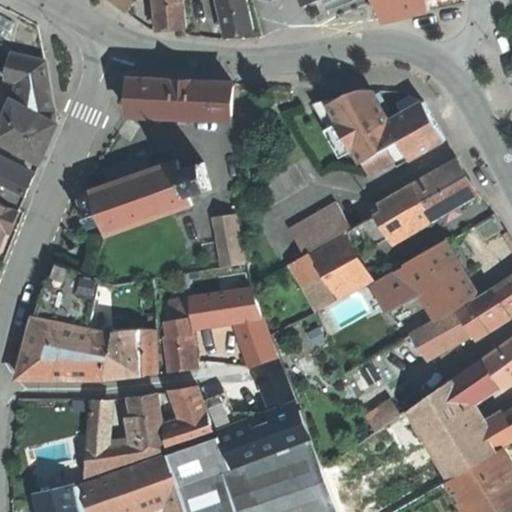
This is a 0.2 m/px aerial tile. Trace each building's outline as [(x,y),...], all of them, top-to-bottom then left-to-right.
[(111,0),(127,11),(133,4),(129,0),(155,0),(159,31),(173,30),(187,29),(183,0),(111,0)] [(219,0),(219,1),(228,37),(254,31),(246,0),(219,0)] [(374,0),(383,19),(402,16),(430,10),(429,0),(374,0)] [(7,80),(20,84),(15,102),(0,136),(0,139),(41,164),(57,125),(54,118),(46,64),(13,55),(7,80)] [(176,81),(131,79),(130,97),(129,115),(233,119),(235,84),(194,83),(194,81),(176,81)] [(345,95),(330,104),(340,122),(337,124),(353,152),(356,150),(370,175),(389,165),(385,157),(399,150),(402,157),(408,154),(411,160),(446,141),(437,123),(426,103),(390,122),(373,91),(361,90),(345,95)] [(399,150),(385,157),(389,165),(402,157),(399,150)] [(142,172),(92,190),(92,191),(83,195),(80,201),(83,208),(82,209),(89,229),(103,224),(108,237),(194,206),(191,197),(213,190),(204,162),(182,169),(178,159),(142,172)] [(10,165),(0,160),(0,183),(28,197),(35,178),(10,165)] [(456,160),(413,184),(379,203),(383,211),(352,228),(346,232),(347,233),(313,254),(325,277),(305,288),(318,312),(339,302),(338,301),(375,282),(408,262),(393,235),(423,218),(426,223),(479,195),(467,177),(456,160)] [(28,197),(0,183),(0,251),(6,236),(15,212),(20,214),(28,197)] [(337,203),(291,229),(305,255),(346,232),(352,228),(337,203)] [(408,267),(374,286),(404,337),(437,316),(440,321),(511,274),(511,261),(473,288),(457,262),(507,233),(495,215),(408,266),(408,267)] [(237,216),(214,220),(224,267),(246,262),(237,216)] [(100,279),(60,264),(44,295),(35,317),(91,329),(100,279)] [(153,278),(107,284),(111,309),(157,302),(153,278)] [(428,360),(452,348),(504,320),(511,314),(511,278),(438,325),(435,320),(413,334),(428,360)] [(253,289),(192,298),(195,327),(207,324),(235,316),(259,308),(253,289)] [(157,302),(111,309),(114,331),(131,331),(157,330),(157,302)] [(259,308),(235,316),(243,341),(251,366),(276,357),(270,339),(267,330),(259,308)] [(91,329),(35,317),(32,322),(28,335),(24,348),(23,353),(20,379),(104,380),(109,359),(114,334),(91,329)] [(193,323),(174,325),(167,337),(194,334),(193,323)] [(207,324),(195,327),(200,368),(212,367),(207,324)] [(157,330),(131,331),(131,364),(131,377),(145,375),(158,374),(157,330)] [(131,331),(114,331),(114,334),(109,359),(131,364),(131,331)] [(194,334),(167,337),(172,373),(185,371),(199,369),(194,334)] [(511,440),(511,411),(483,429),(469,406),(500,384),(511,378),(511,339),(440,391),(439,390),(410,411),(451,479),(481,461),(480,459),(511,440)] [(131,364),(109,359),(104,380),(131,377),(131,364)] [(310,432),(301,410),(298,401),(283,370),(270,374),(260,378),(275,420),(255,428),(244,432),(238,417),(225,385),(202,388),(223,441),(231,462),(233,469),(312,439),(310,432)] [(173,392),(186,421),(166,428),(171,453),(219,436),(212,419),(199,388),(186,390),(173,392)] [(104,400),(92,400),(85,483),(168,452),(160,394),(146,396),(132,397),(137,440),(111,444),(104,400)] [(389,404),(371,417),(381,430),(399,417),(389,404)] [(248,413),(238,417),(244,432),(255,428),(248,413)] [(74,486),(37,495),(41,511),(120,511),(178,491),(185,511),(339,511),(325,472),(312,439),(233,469),(231,462),(220,436),(219,436),(171,453),(169,454),(74,488),(74,486)] [(451,479),(449,481),(468,511),(511,511),(511,476),(497,452),(481,461),(451,479)]
